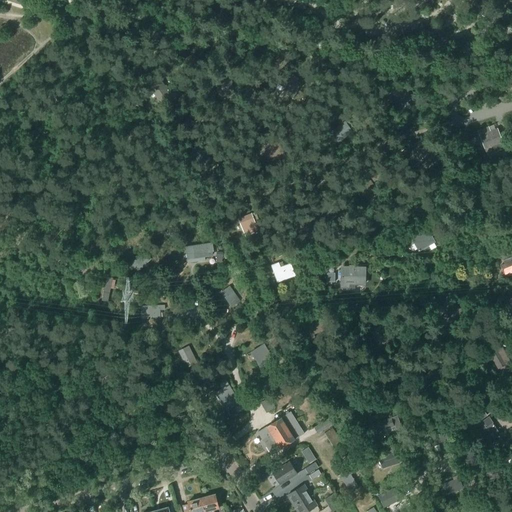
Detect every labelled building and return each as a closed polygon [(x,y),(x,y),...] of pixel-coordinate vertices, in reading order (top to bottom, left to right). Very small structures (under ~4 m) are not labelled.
[(301,85),(284,74),(278,84),(295,95),(301,85)] [(218,96),(233,94),(231,76),(216,78),(216,79),(212,80),(213,86),(216,85),(216,90),(218,90),(218,96)] [(160,103),(171,96),(167,89),(168,88),(166,85),(165,86),(162,81),(150,90),(160,103)] [(407,89),(400,83),(387,96),(401,108),(410,98),(404,92),(407,89)] [(345,122),(330,132),(337,143),(352,132),(345,122)] [(488,127),(477,131),(487,156),(505,149),(497,128),(490,131),(488,127)] [(248,135),(251,138),(257,133),(255,130),(248,135)] [(271,144),(263,150),(270,160),(285,150),(275,135),(268,140),(271,144)] [(429,145),(416,151),(424,168),(436,162),(429,145)] [(208,156),(209,155),(208,152),(207,153),(204,147),(193,152),(201,169),(212,164),(208,156)] [(376,173),(370,177),(374,182),(380,177),(376,173)] [(370,181),(359,189),(370,204),(381,195),(370,181)] [(489,206),(491,200),(474,193),(467,211),(488,219),(492,207),(489,206)] [(251,214),(238,220),(244,235),(261,228),(259,223),(255,224),(251,214)] [(319,220),(295,216),(293,233),(317,236),(319,220)] [(427,228),(410,237),(417,249),(418,249),(419,250),(424,248),(423,246),(433,240),(427,228)] [(211,243),(185,247),(187,263),(205,261),(204,258),(213,256),(211,243)] [(143,252),(130,265),(138,273),(151,259),(143,252)] [(504,275),(511,271),(511,256),(507,259),(508,261),(500,264),(504,275)] [(279,262),(271,265),(273,270),(272,270),(277,283),(295,276),(290,263),(281,267),(279,262)] [(366,267),(354,267),(354,265),(349,265),(349,267),(341,266),(340,288),(349,288),(350,285),(365,286),(366,267)] [(112,279),(107,278),(102,300),(108,302),(112,279)] [(240,301),(229,286),(221,292),(231,307),(240,301)] [(443,301),(439,310),(443,311),(440,317),(456,323),(462,310),(443,301)] [(164,305),(141,307),(141,313),(146,312),(147,317),(160,316),(160,311),(165,310),(164,305)] [(325,331),(321,321),(314,324),(313,322),(306,324),(307,326),(301,328),(305,338),(325,331)] [(382,326),(370,331),(376,346),(388,341),(382,326)] [(264,344),(252,352),(264,372),(267,370),(276,364),(264,344)] [(188,346),(178,351),(184,363),(186,362),(188,367),(197,363),(188,346)] [(498,350),(489,354),(498,368),(509,361),(504,352),(500,353),(498,350)] [(442,372),(437,369),(436,371),(431,368),(426,376),(423,375),(417,385),(431,393),(442,372)] [(337,373),(327,378),(333,389),(343,384),(337,373)] [(226,412),(240,403),(228,385),(214,393),(226,412)] [(266,413),(275,408),(269,397),(260,403),(266,413)] [(479,406),(465,415),(473,426),(486,416),(479,406)] [(271,454),(276,452),(304,434),(290,412),(257,433),(271,454)] [(368,426),(360,429),(363,438),(371,435),(383,431),(385,434),(401,428),(397,416),(368,426)] [(488,417),(470,430),(482,447),(500,434),(488,417)] [(318,434),(333,425),(329,419),(314,428),(318,434)] [(332,447),(341,442),(332,428),(324,434),(332,447)] [(449,431),(430,438),(433,445),(452,438),(449,431)] [(420,444),(414,446),(417,456),(423,454),(420,444)] [(308,447),(301,452),(309,464),(315,459),(308,447)] [(395,450),(377,457),(382,469),(399,463),(395,450)] [(280,485),(297,474),(289,462),(272,473),(280,485)] [(308,474),(318,468),(315,463),(305,469),(308,474)] [(349,492),(358,487),(351,475),(357,471),(353,463),(338,472),(349,492)] [(312,480),(321,474),(318,470),(309,476),(312,480)] [(459,478),(441,485),(445,496),(463,488),(459,478)] [(293,506),(310,495),(304,485),(287,496),(293,506)] [(397,487),(378,496),(384,508),(403,499),(397,487)] [(331,511),(333,511),(343,506),(335,493),(324,500),(331,511)] [(205,511),(213,511),(213,510),(218,508),(215,495),(201,498),(205,511)] [(297,511),(306,511),(317,506),(310,495),(293,506),(297,511)] [(205,511),(201,498),(188,502),(188,504),(182,505),(184,511),(205,511)]
